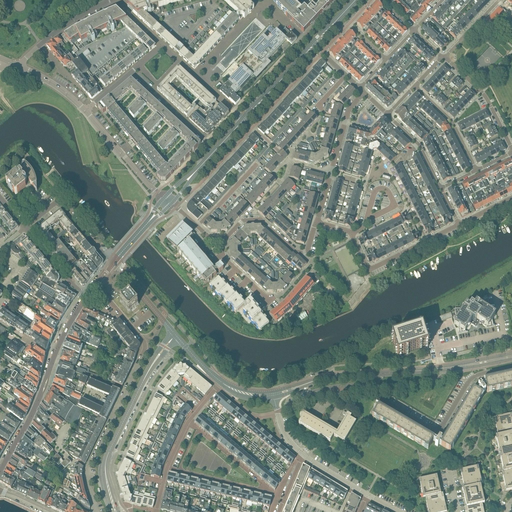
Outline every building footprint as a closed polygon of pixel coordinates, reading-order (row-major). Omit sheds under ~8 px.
[(136,0),(127,4),(130,7),(129,8),(133,12),(141,19),(143,21),(150,28),(152,29),(153,29),(157,24),(156,24),(143,12),(153,8),(159,6),(162,5),(169,3),(176,1),(178,0),(225,0),(228,2),(233,7),(242,16),(244,18),(254,8),(248,2),(247,3),(244,0),(136,0)] [(309,26),(316,19),(317,18),(304,6),(297,14),(296,13),(299,9),(293,4),(289,0),(273,0),(275,1),(277,3),(279,6),(279,7),(280,7),(285,12),(284,13),(285,13),(285,12),(287,14),(286,15),(304,32),(309,26)] [(295,0),(297,1),(302,6),(316,19),(316,18),(317,18),(321,13),(323,11),(327,7),(327,6),(333,0),(295,0)] [(407,0),(404,4),(402,2),(397,8),(401,12),(406,6),(410,2),(408,0),(407,0)] [(421,0),(416,0),(416,1),(417,3),(416,4),(420,7),(421,7),(425,10),(429,6),(424,2),(422,3),(420,2),(422,0),(421,0)] [(449,0),(448,1),(455,8),(458,5),(453,0),(449,0)] [(445,5),(452,11),(455,8),(448,1),(445,5)] [(485,8),(479,2),(475,6),(481,11),(485,8)] [(386,11),(385,10),(382,13),(380,11),(383,8),(377,3),(375,3),(372,6),(382,15),(386,11)] [(409,10),(412,7),(414,5),(412,3),(408,8),(406,6),(401,12),(405,15),(409,11),(410,10),(409,10)] [(422,16),(426,12),(425,10),(421,7),(420,7),(419,9),(417,7),(417,6),(416,5),(413,7),(422,16)] [(442,8),(449,15),(452,11),(445,5),(442,8)] [(379,19),(382,15),(372,6),(368,10),(375,16),(378,13),(380,15),(378,17),(379,19)] [(481,11),(475,6),(472,10),(478,15),(481,11)] [(409,11),(418,20),(422,16),(413,7),(412,8),(412,7),(409,10),(410,10),(412,12),(413,11),(415,13),(413,15),(409,11)] [(439,11),(446,18),(449,15),(442,8),(439,11)] [(498,8),(486,21),(493,28),(506,14),(498,8)] [(141,33),(142,33),(140,31),(133,24),(132,24),(131,22),(125,16),(121,12),(120,13),(116,9),(108,13),(107,13),(104,14),(104,15),(87,23),(87,22),(84,24),(78,28),(77,26),(72,29),(71,29),(61,36),(75,53),(78,50),(73,44),(80,39),(81,41),(89,37),(92,41),(95,40),(92,35),(109,27),(111,31),(114,30),(112,25),(120,21),(137,37),(136,37),(137,38),(141,33)] [(378,19),(375,16),(368,10),(366,13),(376,22),(378,19)] [(478,15),(472,10),(468,13),(474,19),(478,15)] [(418,20),(409,11),(405,15),(407,17),(409,15),(411,17),(409,19),(413,23),(415,23),(418,20)] [(436,14),(443,21),(446,18),(439,11),(436,14)] [(228,16),(235,23),(239,19),(240,20),(240,19),(232,12),(228,16)] [(377,22),(379,24),(384,19),(386,21),(391,16),(387,12),(377,22)] [(366,13),(363,15),(370,22),(373,25),(376,22),(366,13)] [(474,19),(468,13),(465,17),(470,23),(474,19)] [(436,14),(432,18),(440,25),(443,21),(436,14)] [(367,25),(370,22),(363,15),(360,20),(370,29),(373,25),(371,24),(369,27),(367,25)] [(232,27),(235,23),(228,16),(224,20),(232,27)] [(381,26),(384,28),(388,23),(390,25),(395,19),(391,16),(386,21),(381,26)] [(470,23),(465,17),(461,21),(467,27),(470,23)] [(222,18),(219,22),(221,24),(228,31),(232,27),(224,20),(222,18)] [(385,30),(387,32),(392,27),(394,28),(399,23),(395,19),(390,25),(385,30)] [(457,21),(455,23),(458,25),(457,25),(463,30),(467,27),(461,21),(459,19),(457,21)] [(360,20),(357,23),(357,25),(362,30),(365,27),(367,29),(364,32),(366,33),(370,29),(360,20)] [(219,22),(215,26),(217,28),(225,35),(228,31),(221,24),(219,22)] [(376,23),(366,34),(370,38),(375,32),(374,31),(379,26),(376,23)] [(396,30),(391,35),(393,37),(398,32),(403,27),(399,23),(394,28),(396,30)] [(431,26),(428,23),(421,30),(424,33),(431,26)] [(157,24),(153,29),(157,33),(161,28),(157,24)] [(463,30),(457,25),(454,29),(459,34),(463,30)] [(427,36),(434,29),(431,26),(424,33),(427,36)] [(380,27),(375,32),(370,38),(374,41),(379,36),(378,35),(383,29),(380,27)] [(400,34),(395,39),(397,41),(407,31),(403,27),(398,32),(400,34)] [(157,33),(161,37),(166,32),(161,28),(157,33)] [(213,32),(221,39),(225,35),(217,28),(213,32)] [(285,28),(280,33),(292,44),(296,40),(296,38),(285,28)] [(430,39),(437,32),(434,29),(427,36),(430,39)] [(459,34),(454,29),(450,33),(455,39),(459,34)] [(230,90),(235,95),(253,76),(256,79),(271,63),(268,60),(287,40),(276,30),(267,40),(263,36),(248,52),(252,56),(227,83),(228,83),(233,87),(230,90)] [(161,37),(166,41),(170,36),(166,32),(161,37)] [(217,43),(221,39),(213,32),(210,36),(217,43)] [(359,40),(358,39),(355,42),(353,40),(356,37),(350,32),(348,32),(345,35),(355,45),(359,40)] [(430,39),(434,42),(439,36),(441,35),(437,32),(430,39)] [(141,33),(137,38),(141,42),(146,37),(141,33)] [(388,35),(386,33),(381,38),(379,36),(374,41),(378,45),(383,40),(388,35)] [(341,39),(348,46),(351,43),(353,44),(350,47),(352,48),(355,45),(345,35),(341,39)] [(168,44),(170,46),(175,41),(170,36),(166,41),(168,44)] [(206,40),(213,47),(217,43),(210,36),(206,40)] [(392,38),(390,36),(385,41),(383,40),(378,45),(382,49),(387,44),(392,38)] [(439,36),(434,42),(438,46),(443,40),(439,36)] [(46,46),(51,52),(59,46),(58,45),(60,44),(62,42),(59,37),(48,45),(46,46)] [(145,46),(150,41),(146,37),(141,42),(145,46)] [(407,45),(410,48),(417,40),(414,37),(407,45)] [(341,39),(339,42),(348,51),(351,49),(348,46),(341,39)] [(210,51),(213,47),(206,40),(202,44),(210,51)] [(396,42),(394,40),(389,45),(387,44),(382,49),(386,52),(396,42)] [(410,48),(414,51),(420,43),(417,40),(410,48)] [(443,40),(438,46),(442,50),(447,44),(443,40)] [(150,41),(145,46),(150,51),(150,50),(154,47),(155,46),(154,45),(150,41)] [(170,46),(175,50),(179,45),(175,41),(170,46)] [(350,51),(352,54),(357,48),(359,50),(364,45),(360,41),(350,51)] [(346,54),(348,51),(339,42),(336,45),(343,51),(346,54)] [(414,51),(417,54),(424,46),(420,43),(414,51)] [(136,48),(143,56),(147,52),(147,53),(148,52),(141,44),(136,48)] [(199,48),(206,55),(210,51),(202,44),(199,48)] [(175,50),(179,54),(184,49),(179,45),(175,50)] [(340,54),(343,51),(336,45),(332,49),(342,58),(345,55),(344,53),(342,56),(340,54)] [(354,55),(356,57),(361,52),(363,54),(368,49),(364,45),(359,50),(354,55)] [(59,46),(51,52),(55,56),(61,51),(59,48),(60,47),(59,46)] [(417,54),(420,57),(421,55),(427,49),(424,46),(417,54)] [(138,59),(143,56),(136,48),(132,51),(138,59)] [(202,59),(206,55),(199,48),(195,52),(202,59)] [(61,51),(55,56),(60,62),(69,54),(69,55),(73,51),(71,49),(64,54),(61,51)] [(179,54),(184,58),(188,53),(184,49),(179,54)] [(337,61),(338,62),(342,58),(332,49),(329,52),(329,54),(335,59),(338,56),(340,58),(337,61)] [(363,54),(358,59),(360,61),(365,56),(367,58),(372,52),(368,49),(363,54)] [(431,53),(427,49),(421,55),(425,59),(431,53)] [(399,53),(406,60),(409,57),(402,50),(399,53)] [(128,55),(134,62),(138,59),(132,51),(128,55)] [(192,56),(194,58),(199,63),(202,59),(195,52),(192,56)] [(368,59),(364,64),(366,66),(371,61),(376,56),(372,52),(367,58),(368,59)] [(184,58),(189,63),(194,58),(192,56),(188,53),(184,58)] [(351,55),(349,53),(339,63),(343,67),(348,62),(346,60),(351,55)] [(403,64),(406,60),(399,53),(396,57),(403,64)] [(435,57),(431,53),(425,59),(429,63),(435,57)] [(72,63),(74,61),(71,57),(69,55),(69,54),(60,62),(64,67),(66,67),(72,63)] [(130,66),(134,62),(128,55),(124,58),(130,66)] [(353,56),(348,62),(343,67),(347,70),(352,65),(350,64),(355,59),(353,56)] [(372,63),(368,68),(370,70),(380,60),(376,56),(371,61),(372,63)] [(400,67),(403,64),(396,57),(393,60),(400,67)] [(71,76),(72,77),(75,80),(82,75),(87,72),(88,71),(84,66),(78,58),(75,61),(74,61),(72,63),(72,64),(78,71),(73,75),(71,76)] [(120,62),(126,69),(130,66),(124,58),(120,62)] [(195,67),(199,63),(194,58),(189,63),(193,67),(193,66),(194,68),(195,67)] [(397,70),(400,67),(393,60),(389,63),(397,70)] [(322,71),(320,69),(322,68),(325,64),(322,61),(320,61),(317,65),(313,69),(319,75),(322,71)] [(122,73),(126,69),(120,62),(115,65),(122,73)] [(354,67),(352,65),(347,70),(351,74),(356,69),(361,64),(359,62),(354,67)] [(386,67),(394,73),(397,70),(389,63),(386,67)] [(426,69),(420,64),(416,68),(422,73),(426,69)] [(111,68),(118,76),(122,73),(115,65),(111,68)] [(355,78),(360,73),(365,67),(362,65),(358,71),(356,69),(351,74),(355,78)] [(444,65),(440,69),(446,75),(450,71),(444,65)] [(194,105),(192,108),(174,92),(182,83),(211,110),(213,108),(211,106),(216,101),(184,72),(178,67),(179,67),(178,66),(157,89),(157,90),(158,89),(168,99),(184,114),(187,117),(196,107),(194,105)] [(390,77),(394,73),(386,67),(383,70),(390,77)] [(113,80),(118,76),(111,68),(107,72),(113,80)] [(422,73),(416,68),(412,71),(418,77),(422,73)] [(311,73),(310,74),(316,80),(319,76),(319,75),(313,69),(312,70),(313,70),(311,72),(311,73)] [(362,74),(360,73),(355,78),(359,82),(369,71),(366,69),(362,74)] [(442,79),(446,75),(440,69),(436,73),(442,79)] [(387,80),(390,77),(383,70),(380,73),(387,80)] [(418,77),(412,71),(409,75),(414,81),(418,77)] [(103,75),(109,83),(113,80),(107,72),(103,75)] [(380,73),(377,77),(384,83),(386,81),(388,83),(386,85),(388,87),(391,83),(389,82),(387,80),(380,73)] [(439,83),(442,79),(436,73),(433,77),(439,83)] [(308,75),(306,77),(312,83),(316,80),(310,74),(309,75),(308,75)] [(80,85),(86,81),(89,78),(88,76),(85,78),(82,75),(82,76),(76,80),(80,85)] [(105,86),(109,83),(103,75),(98,79),(105,87),(106,87),(105,86)] [(414,81),(409,75),(405,79),(411,85),(414,81)] [(309,87),(312,83),(306,77),(303,80),(304,80),(303,82),(309,87)] [(433,77),(429,81),(435,86),(439,83),(433,77)] [(451,83),(455,86),(460,81),(456,77),(451,83)] [(87,83),(86,81),(80,85),(83,90),(95,81),(92,78),(89,81),(87,83)] [(175,120),(159,104),(149,95),(141,88),(131,79),(109,97),(98,107),(103,113),(106,110),(135,145),(160,174),(157,176),(160,181),(166,181),(176,170),(189,156),(189,155),(190,154),(191,154),(194,150),(201,143),(175,120)] [(411,85),(405,79),(401,83),(407,88),(411,85)] [(396,80),(393,83),(395,84),(397,87),(403,92),(407,88),(401,83),(399,85),(397,82),(398,81),(396,80)] [(83,90),(87,94),(93,90),(91,88),(93,86),(94,87),(97,84),(95,81),(83,90)] [(367,89),(377,98),(388,87),(386,85),(382,89),(373,81),(367,87),(367,89)] [(432,90),(435,86),(429,81),(426,85),(432,90)] [(463,84),(460,81),(455,86),(458,89),(463,84)] [(301,83),(299,85),(305,91),(308,93),(311,90),(309,87),(303,82),(302,83),(301,83)] [(220,91),(230,100),(235,95),(230,90),(233,87),(228,83),(220,91)] [(297,88),(296,89),(302,95),(304,97),(308,94),(305,91),(299,85),(296,88),(297,88)] [(422,89),(428,94),(432,90),(426,85),(422,89)] [(98,86),(93,90),(87,94),(91,98),(93,98),(102,90),(98,86)] [(350,86),(345,91),(352,96),(356,92),(350,86)] [(388,87),(377,98),(382,103),(393,90),(391,88),(390,87),(389,88),(388,87)] [(403,92),(397,87),(393,90),(399,96),(403,92)] [(291,93),(292,93),(297,98),(298,99),(302,95),(296,89),(294,91),(294,90),(291,93)] [(393,90),(382,103),(386,107),(388,107),(397,98),(399,96),(393,90)] [(470,90),(466,94),(472,100),(476,96),(470,90)] [(345,91),(341,95),(348,101),(352,96),(345,91)] [(292,93),(283,102),(289,107),(297,98),(292,93)] [(416,93),(412,97),(418,102),(422,98),(416,93)] [(435,100),(439,103),(444,98),(440,94),(435,100)] [(468,103),(472,100),(466,94),(463,98),(468,103)] [(240,100),(235,95),(230,100),(234,104),(236,104),(240,100)] [(343,105),(348,101),(341,95),(337,100),(343,105)] [(461,96),(459,98),(461,100),(459,102),(465,107),(468,103),(463,98),(461,96)] [(412,97),(409,100),(415,106),(418,102),(412,97)] [(447,101),(444,98),(439,103),(442,106),(447,101)] [(405,104),(411,110),(413,112),(415,114),(419,110),(415,106),(409,100),(405,104)] [(286,112),(290,108),(289,107),(283,102),(281,104),(281,105),(280,106),(286,112)] [(461,111),(465,107),(459,102),(455,105),(461,111)] [(421,109),(425,113),(430,107),(426,103),(421,109)] [(334,104),(333,110),(341,112),(342,106),(334,104)] [(408,113),(411,110),(405,104),(402,108),(408,113)] [(454,104),(452,106),(453,108),(452,109),(458,115),(461,111),(455,105),(455,106),(454,104)] [(228,114),(228,112),(224,108),(220,105),(214,111),(216,114),(217,113),(218,114),(223,119),(228,114)] [(288,113),(286,112),(280,106),(279,107),(278,107),(276,109),(285,117),(288,113)] [(427,119),(429,117),(434,111),(430,107),(425,113),(427,115),(425,117),(427,119)] [(214,111),(212,113),(207,108),(204,111),(207,114),(206,115),(208,117),(209,116),(209,117),(210,117),(206,121),(208,122),(214,128),(223,119),(218,114),(217,113),(216,114),(214,111)] [(395,116),(406,125),(412,118),(408,113),(402,108),(401,108),(395,114),(395,116)] [(206,135),(208,135),(211,131),(212,131),(213,130),(214,129),(214,128),(208,122),(206,121),(210,117),(209,117),(209,116),(208,117),(206,115),(207,114),(204,111),(203,111),(200,109),(195,114),(194,113),(189,119),(193,123),(194,123),(194,124),(198,127),(206,135)] [(285,117),(276,109),(274,112),(274,113),(273,114),(279,119),(281,121),(285,117)] [(454,119),(458,115),(452,109),(448,113),(454,119)] [(339,119),(341,112),(333,110),(331,117),(330,119),(338,121),(339,119)] [(438,115),(434,111),(429,117),(432,120),(438,115)] [(486,111),(483,112),(481,113),(485,120),(489,118),(486,111)] [(302,112),(298,116),(303,121),(309,127),(313,122),(307,117),(304,114),(302,112)] [(317,118),(311,112),(307,117),(313,122),(317,118)] [(480,123),(485,120),(481,113),(476,116),(480,123)] [(269,117),(276,123),(279,119),(273,114),(272,115),(271,115),(269,117)] [(438,115),(432,120),(435,122),(432,125),(434,126),(436,124),(442,118),(438,115)] [(476,116),(472,118),(475,125),(477,129),(482,126),(480,123),(476,116)] [(266,122),(272,127),(276,123),(269,117),(267,120),(266,122)] [(380,120),(377,124),(383,129),(385,131),(387,133),(390,135),(393,132),(391,130),(389,128),(392,126),(384,118),(382,118),(380,120)] [(409,128),(416,121),(412,118),(406,125),(409,128)] [(442,118),(436,124),(440,128),(440,127),(445,122),(446,122),(442,118)] [(475,125),(472,118),(467,120),(470,127),(475,125)] [(467,120),(462,123),(466,130),(467,132),(470,130),(469,128),(470,127),(467,120)] [(303,121),(299,125),(305,131),(309,127),(303,121)] [(409,128),(412,132),(419,124),(416,121),(409,128)] [(422,121),(421,123),(422,124),(421,126),(419,124),(412,132),(416,135),(422,127),(424,126),(425,124),(422,121)] [(262,125),(268,130),(268,131),(272,127),(266,122),(265,123),(264,122),(262,125),(262,124),(262,125)] [(441,128),(438,130),(439,131),(440,132),(442,130),(441,129),(448,126),(448,124),(445,122),(440,127),(441,128)] [(461,132),(466,130),(462,123),(457,125),(461,132)] [(377,124),(373,128),(383,138),(386,140),(387,140),(386,139),(390,136),(390,135),(387,133),(385,135),(383,133),(381,131),(383,129),(377,124)] [(264,134),(268,130),(262,125),(258,129),(259,130),(264,134)] [(299,125),(295,130),(301,136),(305,131),(299,125)] [(438,131),(436,132),(437,135),(439,134),(439,135),(443,133),(444,134),(451,130),(450,129),(448,126),(441,129),(442,130),(440,132),(439,131),(438,130),(438,131)] [(351,127),(350,128),(345,144),(350,146),(353,138),(355,139),(356,137),(358,129),(351,127)] [(416,135),(419,138),(426,130),(422,127),(416,135)] [(369,132),(364,131),(360,146),(364,147),(364,146),(369,148),(369,146),(374,144),(374,142),(376,141),(378,138),(380,140),(380,141),(383,138),(373,128),(370,132),(369,132)] [(354,143),(353,146),(358,148),(359,148),(360,148),(360,146),(364,131),(358,129),(356,137),(359,138),(357,144),(354,143)] [(295,130),(290,134),(297,140),(301,136),(295,130)] [(390,135),(391,135),(392,137),(389,141),(390,143),(399,133),(396,130),(393,132),(390,135)] [(422,141),(429,134),(426,130),(419,138),(422,141)] [(444,134),(441,135),(442,137),(445,136),(446,139),(453,135),(451,130),(444,134)] [(403,136),(399,133),(390,143),(392,144),(396,140),(397,142),(403,136)] [(253,134),(249,139),(255,144),(259,140),(254,136),(253,134)] [(290,134),(286,139),(293,144),(297,140),(290,134)] [(446,139),(448,143),(456,140),(453,135),(446,139)] [(406,139),(403,136),(397,142),(399,144),(395,148),(397,149),(406,139)] [(425,146),(434,141),(432,137),(423,141),(425,146)] [(360,146),(360,148),(372,152),(372,151),(376,149),(377,150),(380,147),(382,145),(386,140),(383,138),(380,141),(380,140),(377,143),(374,144),(369,146),(369,148),(364,146),(364,147),(360,146)] [(255,145),(255,144),(249,139),(248,139),(249,139),(247,141),(247,142),(246,143),(252,149),(255,145)] [(286,139),(282,143),(289,149),(293,144),(286,139)] [(404,148),(411,144),(410,143),(406,139),(397,149),(399,151),(402,147),(404,148)] [(458,144),(456,140),(448,143),(451,148),(458,144)] [(425,146),(427,150),(436,145),(434,141),(425,146)] [(389,144),(388,142),(384,146),(382,145),(380,147),(377,150),(380,153),(389,144)] [(248,153),(252,149),(246,143),(245,145),(244,144),(242,147),(248,153)] [(289,149),(282,143),(278,148),(281,150),(284,153),(289,149)] [(497,145),(501,152),(506,150),(502,143),(497,145)] [(384,157),(389,151),(387,149),(391,145),(389,144),(380,153),(384,157)] [(451,148),(453,153),(460,149),(458,144),(451,148)] [(429,153),(438,149),(436,145),(427,150),(429,153)] [(493,148),(496,155),(501,152),(497,145),(493,148)] [(245,156),(248,153),(242,147),(239,149),(240,150),(239,151),(245,156)] [(359,148),(359,150),(361,151),(360,153),(361,154),(363,154),(371,156),(372,152),(360,148),(359,148)] [(488,150),(491,157),(496,155),(493,148),(488,150)] [(318,154),(317,154),(321,161),(322,162),(323,161),(323,160),(328,157),(329,157),(328,155),(329,151),(330,151),(321,149),(320,153),(318,154)] [(355,157),(356,155),(351,153),(351,151),(344,149),(343,153),(355,157)] [(384,157),(387,160),(396,150),(395,149),(391,153),(389,151),(384,157)] [(429,153),(431,157),(440,153),(438,149),(429,153)] [(463,154),(460,149),(453,153),(456,157),(463,154)] [(287,156),(284,153),(281,150),(279,153),(273,159),(279,165),(285,158),(287,156)] [(396,150),(387,160),(391,163),(396,158),(396,157),(398,155),(396,153),(398,152),(396,150)] [(483,152),(487,160),(491,157),(488,150),(483,152)] [(235,154),(241,160),(245,156),(239,151),(238,152),(237,152),(235,154)] [(478,155),(482,162),(487,160),(483,152),(478,155)] [(431,157),(433,161),(442,157),(440,153),(431,157)] [(238,164),(241,160),(235,154),(232,157),(233,157),(232,159),(238,164)] [(311,154),(308,163),(309,163),(309,162),(313,163),(314,165),(318,162),(319,162),(320,162),(321,162),(322,162),(321,161),(317,154),(315,155),(311,154)] [(418,154),(412,159),(413,161),(408,163),(409,165),(421,159),(418,154)] [(456,157),(458,162),(465,158),(463,154),(456,157)] [(482,162),(478,155),(474,157),(477,164),(482,162)] [(362,161),(361,163),(368,165),(370,161),(357,157),(356,159),(362,161)] [(433,161),(435,165),(444,161),(442,157),(433,161)] [(351,161),(349,160),(341,158),(340,162),(353,166),(354,164),(351,163),(351,161)] [(467,163),(465,158),(458,162),(460,167),(467,163)] [(230,159),(227,162),(228,162),(233,168),(237,171),(240,167),(238,164),(232,159),(230,160),(230,159)] [(279,165),(273,159),(269,164),(275,169),(279,165)] [(423,164),(421,159),(409,165),(410,168),(415,165),(416,167),(423,164)] [(444,161),(435,165),(437,169),(446,165),(447,164),(446,162),(445,160),(444,161)] [(506,161),(502,163),(507,173),(508,176),(511,173),(509,168),(506,161)] [(23,164),(20,169),(22,172),(17,176),(17,175),(7,183),(16,195),(26,187),(25,186),(26,185),(27,186),(29,184),(28,184),(30,182),(37,191),(37,188),(37,185),(36,182),(36,180),(35,176),(34,175),(33,174),(32,172),(31,171),(30,170),(30,169),(29,168),(26,166),(25,164),(26,164),(26,163),(25,162),(24,162),(23,162),(23,163),(23,164)] [(228,162),(220,171),(225,176),(233,168),(228,162)] [(467,163),(460,167),(463,172),(470,168),(467,163)] [(502,163),(498,165),(501,172),(503,174),(505,173),(505,174),(507,173),(502,163)] [(275,169),(269,164),(264,168),(271,174),(275,169)] [(423,164),(416,167),(417,169),(412,172),(413,174),(425,168),(423,164)] [(439,173),(448,169),(446,165),(437,169),(439,173)] [(498,165),(494,167),(499,177),(500,180),(502,179),(501,176),(501,175),(502,175),(503,174),(501,172),(498,165)] [(357,172),(366,174),(367,170),(354,166),(354,168),(359,170),(358,172),(357,172)] [(408,166),(396,172),(398,176),(405,173),(404,171),(409,168),(408,166)] [(494,167),(490,169),(493,176),(495,175),(498,181),(500,180),(499,177),(494,167)] [(439,173),(441,177),(450,173),(448,169),(439,173)] [(490,169),(486,171),(491,181),(492,184),(494,183),(493,180),(495,179),(493,176),(490,169)] [(216,175),(222,181),(226,177),(225,176),(220,171),(219,171),(217,174),(216,175)] [(486,171),(482,173),(485,180),(487,179),(490,185),(492,184),(491,181),(486,171)] [(427,172),(420,176),(421,178),(416,180),(417,182),(429,176),(427,172)] [(451,175),(450,173),(441,177),(443,182),(452,177),(451,175)] [(481,173),(478,175),(483,185),(484,188),(488,186),(485,180),(482,173),(481,173)] [(276,181),(269,174),(265,178),(272,185),(276,181)] [(219,185),(222,181),(216,175),(215,177),(214,176),(212,179),(219,185)] [(400,181),(401,182),(402,185),(409,181),(408,179),(413,176),(412,175),(400,181)] [(475,177),(474,177),(477,184),(480,190),(482,189),(484,188),(483,185),(478,175),(475,177)] [(474,177),(470,179),(476,192),(478,191),(480,190),(477,184),(474,177)] [(268,189),(272,185),(265,178),(261,182),(267,188),(268,189)] [(215,189),(219,185),(212,179),(210,181),(210,182),(209,183),(215,189)] [(288,179),(284,183),(291,189),(295,185),(288,179)] [(470,179),(466,181),(469,188),(471,187),(474,193),(476,192),(470,179)] [(431,180),(425,184),(426,186),(421,189),(422,191),(434,185),(431,180)] [(503,180),(501,181),(508,194),(509,193),(510,194),(511,193),(508,185),(507,182),(505,183),(504,182),(503,180)] [(466,181),(462,183),(468,196),(470,195),(472,194),(471,191),(469,192),(467,189),(469,188),(466,181)] [(499,182),(497,183),(498,185),(498,186),(499,186),(501,185),(502,188),(500,189),(504,197),(506,196),(506,195),(508,194),(501,181),(499,182)] [(267,188),(261,182),(257,186),(264,192),(267,188)] [(207,184),(205,186),(211,192),(212,192),(214,195),(218,191),(215,189),(209,183),(208,184),(207,184)] [(280,187),(281,188),(288,193),(291,189),(284,183),(280,187)] [(334,183),(333,188),(346,191),(346,189),(344,189),(345,186),(343,186),(342,185),(334,183)] [(416,183),(404,189),(406,193),(413,190),(412,187),(417,185),(416,183)] [(495,184),(493,185),(494,187),(500,198),(501,198),(502,198),(504,197),(500,189),(499,186),(498,186),(496,187),(496,186),(495,184)] [(493,185),(489,187),(490,189),(491,191),(492,193),(496,201),(498,200),(498,199),(500,198),(494,187),(493,185)] [(208,196),(211,192),(205,186),(203,189),(203,190),(202,191),(208,196)] [(259,196),(264,192),(257,186),(253,191),(259,196)] [(448,190),(450,195),(459,190),(458,188),(457,186),(448,190)] [(489,187),(485,189),(486,191),(492,202),(493,202),(494,202),(496,201),(492,193),(491,191),(489,192),(488,190),(490,189),(489,187)] [(281,188),(277,192),(284,198),(288,193),(281,188)] [(413,190),(406,193),(409,197),(420,191),(419,189),(416,191),(415,189),(413,190)] [(436,189),(429,192),(430,195),(425,197),(426,199),(438,193),(436,189)] [(485,189),(483,190),(484,192),(485,194),(483,195),(484,197),(488,205),(490,204),(490,203),(492,202),(486,191),(485,189)] [(450,195),(452,198),(460,194),(459,190),(450,195)] [(198,194),(204,200),(205,200),(208,196),(202,191),(201,192),(200,192),(198,194)] [(259,196),(253,191),(249,195),(255,201),(259,196)] [(420,191),(409,197),(411,202),(418,198),(421,197),(419,194),(421,193),(420,191)] [(479,192),(477,193),(484,206),(485,206),(486,206),(488,205),(484,197),(483,195),(481,191),(479,192)] [(273,196),(279,202),(284,198),(277,192),(273,196)] [(338,197),(339,194),(332,192),(330,197),(343,200),(344,198),(338,197)] [(360,195),(347,192),(346,194),(352,195),(351,198),(359,200),(360,195)] [(477,198),(475,199),(476,201),(480,209),(482,208),(482,207),(484,206),(477,193),(475,194),(476,196),(477,198)] [(187,208),(187,209),(187,210),(187,211),(188,211),(188,212),(189,212),(189,213),(198,221),(208,210),(208,211),(209,211),(213,207),(211,206),(205,200),(204,200),(198,194),(189,204),(188,204),(188,205),(187,206),(187,207),(187,208)] [(452,198),(454,202),(462,198),(460,194),(452,198)] [(251,205),(255,201),(249,195),(245,200),(251,205)] [(273,196),(270,200),(276,206),(279,202),(273,196)] [(440,197),(433,201),(434,203),(429,206),(430,208),(442,201),(440,197)] [(464,202),(462,198),(454,202),(456,206),(464,202)] [(472,198),(470,199),(476,211),(477,210),(478,210),(480,209),(476,201),(475,199),(473,201),(472,198)] [(243,200),(239,204),(246,211),(250,207),(243,200)] [(269,200),(265,204),(272,210),(276,206),(270,200),(269,200)] [(421,204),(426,202),(425,200),(413,206),(415,210),(422,206),(421,204)] [(336,206),(337,203),(329,201),(328,206),(341,209),(341,207),(336,206)] [(357,204),(345,201),(344,203),(349,204),(349,207),(356,209),(357,204)] [(442,201),(430,208),(431,209),(432,212),(437,209),(444,206),(442,201)] [(457,210),(464,207),(466,206),(464,202),(456,206),(457,210)] [(0,217),(1,219),(7,227),(7,226),(9,228),(8,228),(12,232),(16,229),(18,227),(15,223),(14,223),(13,222),(14,221),(7,213),(6,214),(5,212),(6,212),(2,207),(3,207),(0,203),(0,217)] [(239,204),(236,208),(243,215),(246,211),(239,204)] [(265,204),(261,207),(268,214),(272,210),(265,204)] [(444,206),(437,209),(438,211),(433,214),(434,216),(446,210),(444,206)] [(258,211),(265,218),(268,214),(261,207),(258,211)] [(462,218),(470,214),(467,208),(465,209),(464,207),(457,210),(462,218)] [(236,208),(232,212),(238,218),(239,219),(243,215),(236,208)] [(425,213),(430,210),(429,208),(417,214),(419,218),(426,215),(425,213)] [(355,213),(342,210),(341,212),(347,213),(346,216),(354,218),(355,213)] [(67,232),(73,227),(65,217),(61,211),(55,216),(58,221),(66,230),(60,234),(62,237),(67,232)] [(232,212),(228,216),(234,222),(237,219),(238,218),(232,212)] [(346,216),(341,214),(340,217),(346,218),(345,221),(353,223),(354,218),(346,216)] [(451,219),(449,214),(441,218),(436,220),(438,222),(443,220),(444,222),(443,223),(451,219)] [(405,224),(408,222),(404,215),(399,218),(403,225),(405,230),(408,229),(405,224)] [(404,215),(408,222),(408,224),(410,223),(412,227),(414,225),(408,215),(405,216),(404,215)] [(55,216),(43,226),(46,230),(58,221),(55,216)] [(228,216),(224,221),(230,226),(234,222),(228,216)] [(277,227),(284,220),(280,216),(273,223),(277,227)] [(209,217),(202,225),(206,228),(213,221),(209,217)] [(423,227),(430,223),(429,221),(434,219),(433,217),(421,223),(423,227)] [(309,227),(310,221),(302,219),(301,225),(309,227)] [(451,219),(443,223),(443,225),(440,227),(441,229),(452,223),(450,220),(450,219),(451,219)] [(288,223),(284,220),(277,227),(281,230),(288,223)] [(395,220),(391,222),(396,232),(398,231),(399,233),(401,232),(395,220)] [(213,221),(206,228),(207,228),(207,227),(210,230),(211,232),(217,232),(218,233),(219,233),(219,224),(216,224),(213,221)] [(221,224),(219,224),(219,233),(220,233),(221,232),(227,231),(227,230),(230,226),(224,221),(221,224)] [(423,227),(425,232),(434,227),(433,228),(431,226),(436,223),(435,221),(430,223),(423,227)] [(391,222),(387,224),(393,236),(395,235),(394,233),(396,232),(391,222)] [(168,238),(167,239),(167,240),(176,249),(177,248),(187,241),(188,239),(191,236),(192,237),(195,234),(187,226),(186,227),(181,223),(182,224),(169,237),(168,236),(167,237),(168,238)] [(291,228),(292,227),(288,223),(281,230),(285,234),(289,231),(291,228)] [(387,224),(383,226),(386,233),(388,232),(391,237),(393,236),(387,224)] [(241,230),(240,230),(247,237),(250,234),(253,234),(253,225),(252,225),(251,226),(244,226),(244,228),(242,231),(241,230)] [(254,225),(253,225),(253,234),(256,233),(259,236),(265,229),(264,230),(261,227),(261,225),(261,226),(258,226),(258,229),(257,229),(257,228),(254,228),(254,226),(255,226),(254,225)] [(307,233),(309,227),(301,225),(299,230),(307,233)] [(54,239),(46,230),(43,226),(37,231),(41,236),(50,246),(56,242),(62,237),(60,234),(54,239)] [(67,232),(71,236),(77,231),(73,227),(67,232)] [(378,228),(374,231),(378,238),(380,236),(382,241),(384,240),(378,228)] [(265,229),(259,236),(263,240),(269,233),(265,229)] [(296,229),(294,235),(297,236),(305,238),(307,233),(299,230),(296,229)] [(240,230),(237,234),(244,241),(247,237),(240,230)] [(412,243),(417,241),(413,234),(411,235),(408,230),(406,231),(408,236),(412,243)] [(71,236),(74,240),(80,235),(77,231),(71,236)] [(412,243),(408,236),(406,237),(404,232),(402,233),(408,245),(412,243)] [(269,233),(263,240),(266,243),(273,236),(269,233)] [(376,245),(370,233),(366,235),(366,234),(366,235),(369,242),(372,241),(374,246),(376,245)] [(23,234),(13,243),(12,243),(12,244),(11,245),(15,246),(20,242),(19,242),(25,237),(23,234)] [(237,234),(233,238),(240,244),(244,241),(237,234)] [(84,239),(82,237),(81,236),(81,235),(80,235),(74,240),(80,247),(86,242),(84,239)] [(366,235),(361,237),(365,244),(367,243),(370,248),(372,247),(369,242),(366,235)] [(26,236),(25,237),(19,242),(20,242),(48,277),(55,271),(54,271),(54,272),(52,270),(53,269),(46,261),(46,262),(44,260),(45,260),(39,252),(38,252),(37,251),(37,250),(31,242),(30,243),(29,241),(26,236)] [(273,236),(266,243),(270,247),(277,240),(273,236)] [(304,244),(305,238),(297,236),(296,242),(304,244)] [(399,249),(404,247),(400,240),(398,241),(395,236),(393,237),(399,249)] [(230,248),(229,250),(230,250),(238,250),(238,249),(238,248),(240,244),(233,238),(234,239),(231,242),(230,242),(230,248)] [(86,242),(84,239),(86,242),(80,247),(83,251),(90,245),(86,241),(86,242)] [(50,247),(54,252),(63,244),(59,240),(50,247)] [(277,240),(270,247),(274,250),(280,243),(277,240)] [(187,241),(177,248),(178,249),(179,250),(179,251),(206,284),(209,281),(216,275),(215,273),(216,272),(218,271),(219,273),(223,269),(220,265),(216,269),(214,270),(213,271),(189,242),(188,242),(187,241)] [(391,253),(395,251),(392,244),(389,246),(387,241),(385,242),(391,253)] [(280,243),(274,250),(278,254),(284,247),(280,243)] [(54,252),(58,256),(66,249),(63,244),(54,252)] [(83,251),(86,255),(93,249),(90,245),(83,251)] [(383,258),(387,256),(383,249),(381,250),(378,245),(377,246),(383,258)] [(284,247),(278,254),(282,258),(288,251),(284,247)] [(374,263),(379,260),(375,253),(372,248),(370,249),(373,254),(370,255),(374,263)] [(58,256),(61,261),(70,253),(66,249),(58,256)] [(96,253),(93,249),(86,255),(85,256),(86,257),(89,256),(91,258),(92,256),(96,253)] [(230,250),(229,250),(229,251),(230,252),(230,259),(232,259),(235,262),(234,262),(234,263),(241,256),(238,253),(238,251),(238,250),(230,250)] [(288,251),(282,258),(286,261),(286,260),(292,254),(288,251)] [(374,263),(370,255),(369,254),(368,255),(366,251),(364,252),(369,263),(372,262),(373,262),(374,263)] [(61,261),(65,265),(74,258),(70,253),(61,261)] [(103,261),(101,259),(96,253),(92,256),(100,266),(103,264),(103,261)] [(292,254),(286,260),(290,264),(292,262),(297,257),(296,257),(293,253),(292,254)] [(97,270),(100,266),(92,256),(91,258),(88,260),(90,262),(97,270)] [(241,256),(234,263),(238,266),(245,259),(241,256)] [(297,257),(292,262),(296,266),(302,260),(297,256),(296,257),(297,257)] [(83,257),(81,260),(82,261),(94,275),(97,270),(90,262),(88,264),(86,262),(87,261),(83,257)] [(74,265),(77,263),(77,262),(74,258),(65,265),(69,270),(73,266),(74,265)] [(245,259),(238,266),(242,270),(249,263),(245,259)] [(302,260),(296,266),(301,270),(306,264),(302,260)] [(81,267),(84,271),(90,278),(94,275),(82,261),(80,263),(79,261),(77,262),(77,263),(80,266),(81,267)] [(249,263),(242,270),(246,273),(247,272),(253,266),(249,263)] [(253,266),(247,272),(251,276),(257,270),(259,267),(257,265),(257,266),(255,264),(253,266)] [(76,279),(80,275),(82,274),(77,268),(74,265),(73,266),(69,270),(76,279)] [(82,274),(80,275),(87,283),(90,278),(84,271),(81,267),(80,266),(77,268),(82,274)] [(34,274),(29,270),(21,282),(31,289),(40,276),(35,273),(34,274)] [(257,270),(251,276),(255,280),(261,274),(257,270)] [(48,277),(47,278),(57,283),(59,281),(59,280),(59,279),(59,278),(59,277),(58,276),(58,275),(55,271),(48,277)] [(288,272),(284,276),(290,282),(294,278),(288,272)] [(255,280),(254,281),(258,285),(265,278),(261,274),(255,280)] [(84,286),(87,283),(80,275),(76,279),(82,286),(84,286)] [(218,278),(216,275),(209,281),(211,284),(218,278)] [(312,278),(310,281),(314,285),(318,280),(313,275),(311,278),(312,278)] [(284,276),(280,281),(286,287),(290,282),(284,276)] [(47,278),(46,277),(42,283),(56,291),(59,285),(57,283),(47,278)] [(218,277),(218,278),(211,284),(209,285),(218,295),(219,295),(227,304),(236,313),(238,311),(245,305),(236,295),(236,296),(227,286),(227,287),(218,277)] [(281,304),(269,315),(274,320),(277,323),(293,309),(314,285),(310,281),(306,278),(306,277),(298,286),(292,293),(286,300),(285,301),(281,304)] [(265,278),(258,285),(262,288),(269,281),(265,278)] [(269,281),(262,288),(262,289),(263,288),(266,290),(266,292),(273,292),(274,293),(275,293),(275,284),(272,284),(269,281)] [(277,284),(275,284),(275,293),(276,293),(277,292),(283,292),(283,290),(286,287),(280,281),(277,284)] [(18,287),(26,293),(29,289),(21,283),(18,287)] [(39,288),(52,297),(56,291),(42,283),(39,288)] [(64,296),(67,291),(67,290),(59,285),(56,291),(57,292),(64,296)] [(18,287),(15,291),(24,297),(26,293),(18,287)] [(63,315),(67,309),(56,301),(38,289),(34,296),(47,304),(52,307),(63,315)] [(15,291),(12,295),(21,301),(24,297),(15,291)] [(76,296),(67,291),(64,296),(73,301),(76,296)] [(73,301),(64,296),(57,292),(56,293),(58,295),(59,294),(60,295),(57,299),(56,298),(55,300),(68,308),(73,301)] [(129,313),(137,306),(139,304),(137,302),(137,301),(136,301),(132,296),(131,295),(129,293),(119,302),(121,304),(122,304),(127,310),(126,310),(127,310),(127,311),(129,313)] [(483,302),(478,304),(476,303),(474,306),(471,304),(469,307),(466,305),(464,309),(459,309),(455,309),(454,309),(456,316),(458,317),(454,324),(458,327),(460,334),(458,334),(468,332),(467,332),(465,331),(470,324),(474,327),(477,326),(480,321),(487,326),(486,328),(486,329),(495,327),(495,326),(493,327),(492,320),(495,315),(488,311),(489,309),(490,309),(487,298),(483,302)] [(245,305),(238,311),(239,312),(238,312),(247,322),(247,321),(248,322),(247,322),(249,324),(251,322),(260,332),(269,324),(261,315),(261,314),(253,305),(254,304),(250,300),(245,305)] [(63,315),(52,307),(47,304),(44,310),(60,320),(62,317),(63,315)] [(27,308),(22,315),(32,321),(36,315),(27,308)] [(3,309),(0,314),(0,319),(14,330),(15,329),(23,335),(28,327),(3,309)] [(47,317),(50,319),(58,324),(60,320),(44,310),(43,309),(41,312),(45,315),(47,316),(47,317)] [(304,310),(296,315),(300,322),(308,317),(304,310)] [(81,315),(75,324),(88,331),(88,330),(90,327),(91,325),(94,327),(96,324),(95,323),(87,319),(89,315),(82,312),(81,315)] [(98,313),(96,318),(105,322),(107,317),(98,313)] [(451,313),(439,317),(441,321),(452,317),(451,313)] [(36,315),(35,317),(40,321),(40,322),(41,322),(38,326),(45,332),(51,336),(54,331),(46,326),(48,322),(42,319),(36,315)] [(56,328),(58,324),(50,319),(47,317),(47,316),(45,315),(42,319),(48,322),(46,326),(54,331),(56,328)] [(107,317),(105,322),(112,325),(113,324),(115,320),(107,317)] [(119,319),(113,324),(112,325),(111,326),(130,349),(129,351),(136,354),(140,345),(137,341),(136,340),(135,339),(134,338),(126,327),(125,327),(124,325),(124,324),(119,319)] [(75,324),(72,329),(84,337),(85,337),(87,333),(90,335),(89,338),(99,342),(101,337),(88,331),(75,324)] [(36,325),(32,330),(42,337),(49,342),(51,336),(45,332),(38,326),(36,325)] [(422,328),(392,338),(397,356),(428,346),(422,328)] [(81,341),(97,348),(99,342),(84,337),(72,329),(69,336),(81,341)] [(31,331),(28,336),(36,341),(36,342),(36,341),(47,349),(49,343),(38,335),(31,331)] [(69,336),(66,341),(79,346),(80,343),(81,341),(69,336)] [(10,343),(5,350),(17,357),(20,352),(21,350),(24,347),(22,346),(21,345),(18,343),(16,342),(16,341),(15,341),(13,340),(11,343),(10,343)] [(47,349),(36,341),(36,342),(36,341),(34,344),(32,347),(34,348),(32,350),(40,356),(41,354),(45,356),(46,352),(47,349)] [(66,341),(63,348),(80,354),(82,347),(79,346),(66,341)] [(26,352),(25,353),(28,355),(33,358),(43,366),(45,356),(41,354),(40,356),(32,350),(34,348),(32,347),(31,346),(30,347),(28,349),(26,352)] [(78,360),(80,354),(63,348),(62,354),(72,358),(71,359),(73,360),(74,359),(78,360)] [(126,349),(125,354),(135,359),(136,354),(129,351),(129,350),(126,349)] [(4,352),(3,353),(11,359),(17,363),(19,359),(17,357),(5,350),(4,352)] [(0,357),(9,363),(11,359),(3,353),(0,357)] [(81,366),(82,363),(78,361),(78,360),(74,359),(73,360),(71,359),(72,358),(62,354),(60,361),(75,367),(89,372),(89,369),(81,366)] [(124,359),(126,360),(133,364),(135,359),(125,354),(124,359)] [(23,362),(27,365),(28,366),(41,375),(43,366),(33,358),(28,355),(23,362)] [(94,361),(85,358),(83,363),(93,366),(94,361)] [(130,369),(133,364),(126,360),(124,359),(122,358),(120,364),(130,369)] [(84,376),(91,379),(96,381),(98,375),(89,372),(75,367),(60,361),(59,367),(58,368),(59,368),(75,373),(80,375),(84,377),(84,376)] [(117,370),(128,375),(130,369),(120,364),(117,370)] [(27,365),(25,368),(40,379),(41,375),(28,366),(27,365)] [(12,379),(13,380),(17,374),(19,376),(22,379),(26,374),(21,371),(13,366),(10,370),(12,371),(8,376),(9,377),(12,379)] [(176,368),(173,371),(178,375),(185,375),(189,370),(186,367),(186,366),(175,367),(176,368)] [(38,384),(40,379),(25,368),(24,368),(21,371),(26,374),(28,376),(38,384)] [(59,368),(56,376),(72,383),(73,381),(74,380),(73,380),(75,373),(59,368)] [(185,375),(183,377),(187,380),(194,372),(190,368),(189,370),(185,375)] [(114,375),(125,380),(128,375),(117,370),(114,375)] [(178,375),(173,371),(172,370),(168,375),(176,381),(180,377),(178,375)] [(199,376),(194,372),(187,380),(192,384),(199,376)] [(34,395),(37,389),(25,380),(22,379),(19,376),(17,374),(13,380),(34,395)] [(112,381),(122,386),(125,380),(114,375),(112,381)] [(173,386),(176,381),(168,375),(164,379),(173,386)] [(487,392),(511,386),(511,375),(485,381),(485,382),(484,382),(483,382),(482,382),(481,383),(479,383),(478,384),(484,392),(485,391),(484,390),(486,389),(487,392)] [(28,376),(25,380),(37,389),(38,384),(28,376)] [(55,377),(54,383),(66,388),(67,387),(70,388),(70,383),(75,387),(73,391),(70,397),(70,398),(69,398),(74,401),(74,400),(79,402),(80,400),(82,395),(80,394),(75,392),(79,383),(73,381),(72,383),(56,376),(55,377)] [(79,383),(75,392),(80,394),(84,386),(85,386),(88,379),(81,376),(79,383)] [(199,376),(192,384),(196,388),(203,380),(199,376)] [(12,379),(9,383),(18,389),(32,399),(34,395),(13,380),(12,379)] [(91,379),(87,387),(88,387),(91,389),(93,389),(98,391),(99,392),(104,394),(106,395),(109,396),(108,398),(108,399),(115,402),(120,392),(120,391),(109,386),(96,381),(91,379)] [(169,390),(173,386),(164,379),(161,383),(169,390)] [(207,383),(203,380),(196,388),(201,391),(207,383)] [(120,391),(122,386),(112,381),(109,386),(120,391)] [(66,388),(54,383),(52,388),(63,394),(64,392),(68,394),(67,396),(70,397),(73,391),(75,387),(70,383),(70,388),(67,387),(66,388)] [(157,388),(165,395),(169,390),(161,383),(157,388)] [(212,387),(207,383),(201,391),(205,395),(212,387)] [(484,392),(478,384),(477,385),(476,386),(475,387),(475,388),(474,389),(474,390),(473,390),(471,393),(444,441),(439,437),(439,436),(437,436),(436,436),(433,440),(436,442),(435,445),(437,447),(439,444),(450,451),(483,395),(480,393),(482,392),(483,393),(484,392)] [(57,395),(59,392),(51,388),(49,393),(58,399),(58,400),(61,402),(64,399),(57,395)] [(11,389),(7,394),(15,399),(29,409),(30,406),(20,399),(20,400),(19,399),(19,400),(13,396),(13,395),(10,393),(12,390),(11,389)] [(30,406),(32,399),(18,389),(14,395),(20,399),(19,399),(20,400),(20,399),(30,406)] [(49,393),(43,402),(51,409),(54,413),(60,417),(67,423),(75,427),(80,417),(83,410),(77,406),(79,402),(74,400),(74,401),(69,398),(68,401),(64,399),(61,402),(58,400),(58,399),(49,393)] [(214,400),(219,404),(225,398),(219,393),(214,400)] [(156,394),(153,399),(163,403),(165,398),(156,394)] [(229,401),(225,398),(219,404),(223,408),(229,401)] [(15,399),(13,401),(12,403),(11,404),(26,415),(29,409),(15,399)] [(103,408),(103,409),(98,407),(82,399),(80,402),(79,402),(77,406),(83,410),(98,417),(106,421),(111,409),(104,406),(104,407),(105,407),(106,407),(105,409),(104,409),(103,408)] [(111,409),(115,402),(108,399),(107,402),(106,401),(103,400),(103,402),(105,403),(106,403),(104,406),(111,409)] [(161,409),(163,403),(153,399),(151,404),(161,409)] [(233,405),(229,401),(223,408),(227,411),(233,405)] [(40,407),(46,413),(51,409),(43,402),(40,407)] [(7,410),(14,415),(16,416),(21,421),(23,420),(26,415),(11,404),(7,410)] [(158,414),(161,409),(151,404),(148,409),(158,414)] [(188,414),(192,410),(185,404),(181,409),(188,414)] [(433,440),(429,437),(378,407),(378,406),(376,404),(374,408),(376,410),(372,416),(428,449),(433,440)] [(237,408),(233,405),(227,411),(231,415),(237,408)] [(50,418),(46,413),(40,407),(37,413),(38,413),(37,415),(35,421),(32,426),(41,435),(45,430),(43,428),(51,420),(49,418),(50,418)] [(241,412),(237,408),(231,415),(235,418),(241,412)] [(148,409),(146,414),(154,418),(156,419),(158,414),(148,409)] [(177,414),(185,418),(188,414),(181,409),(177,414)] [(306,410),(304,409),(300,416),(302,417),(298,423),(330,442),(334,436),(344,442),(356,422),(350,418),(351,416),(344,412),(343,415),(347,417),(337,434),(304,414),(306,410)] [(235,418),(239,422),(245,415),(241,412),(235,418)] [(60,417),(54,413),(50,418),(49,418),(51,420),(56,423),(60,417)] [(494,417),(498,435),(511,432),(511,414),(511,413),(494,417)] [(145,414),(142,419),(152,424),(155,425),(157,420),(156,419),(154,418),(146,414),(145,414)] [(185,418),(177,414),(174,420),(182,423),(185,418)] [(5,416),(7,418),(4,422),(2,424),(1,423),(0,424),(0,426),(13,435),(20,424),(6,415),(5,416)] [(200,427),(206,420),(201,415),(195,422),(200,427)] [(239,422),(244,425),(249,419),(245,415),(239,422)] [(104,425),(106,421),(98,417),(97,419),(91,416),(90,418),(104,425)] [(60,417),(56,423),(55,423),(57,425),(56,426),(59,428),(63,424),(65,425),(67,423),(60,417)] [(88,417),(87,419),(89,421),(92,422),(91,424),(102,429),(104,425),(90,418),(88,417)] [(142,419),(140,424),(149,429),(152,424),(142,419)] [(249,419),(244,425),(248,429),(253,422),(249,419)] [(182,423),(174,420),(172,425),(180,428),(182,423)] [(204,430),(210,423),(206,420),(200,427),(204,430)] [(258,426),(253,422),(248,429),(252,432),(258,426)] [(204,430),(208,434),(214,427),(210,423),(204,430)] [(84,424),(84,425),(86,427),(100,433),(102,429),(91,424),(90,426),(85,424),(84,424)] [(147,434),(149,429),(140,424),(137,429),(147,434)] [(180,428),(172,425),(170,429),(178,433),(180,428)] [(252,432),(256,436),(262,429),(258,426),(252,432)] [(8,442),(12,436),(0,427),(0,436),(4,439),(8,442)] [(98,437),(100,433),(86,427),(85,429),(91,432),(90,434),(98,437)] [(214,427),(208,434),(213,437),(218,430),(214,427)] [(37,448),(41,451),(42,450),(44,448),(42,447),(46,443),(30,429),(28,432),(24,438),(34,446),(37,448)] [(137,429),(135,434),(144,439),(147,434),(137,429)] [(167,434),(176,438),(178,433),(170,429),(167,434)] [(266,432),(262,429),(256,436),(260,439),(266,432)] [(45,430),(41,435),(46,440),(51,435),(45,430)] [(217,440),(222,434),(218,430),(213,437),(217,440)] [(260,439),(264,443),(270,436),(266,432),(260,439)] [(496,436),(503,472),(511,470),(511,432),(498,435),(496,436)] [(96,442),(98,437),(90,434),(89,436),(83,433),(82,435),(88,438),(96,442)] [(142,444),(144,439),(135,434),(132,439),(142,444)] [(176,438),(167,434),(165,439),(173,443),(176,438)] [(222,434),(217,440),(221,444),(227,437),(222,434)] [(52,446),(54,444),(53,442),(57,438),(54,435),(53,436),(51,435),(46,440),(52,446)] [(264,443),(268,446),(274,439),(270,436),(264,443)] [(0,444),(5,448),(8,443),(8,442),(4,439),(3,440),(0,437),(0,444)] [(82,437),(80,439),(83,440),(82,442),(85,444),(93,447),(96,442),(88,438),(88,440),(82,437)] [(225,447),(231,441),(227,437),(221,444),(225,447)] [(34,446),(24,438),(22,442),(32,449),(34,450),(34,451),(35,451),(37,448),(34,446)] [(131,445),(139,449),(142,444),(132,439),(130,445),(131,445)] [(171,448),(173,443),(165,439),(163,444),(171,448)] [(278,443),(274,439),(268,446),(272,450),(278,443)] [(231,441),(225,447),(229,451),(235,444),(231,441)] [(20,445),(15,453),(20,456),(26,460),(28,458),(29,459),(30,460),(31,460),(33,457),(32,456),(31,455),(32,454),(36,456),(36,455),(35,454),(35,453),(33,451),(34,451),(34,450),(32,449),(22,442),(20,445)] [(47,451),(50,454),(53,450),(46,443),(42,447),(44,448),(42,450),(45,453),(47,451)] [(91,452),(93,447),(85,444),(85,446),(79,443),(77,445),(91,452)] [(272,450),(277,453),(282,446),(278,443),(272,450)] [(171,448),(163,444),(161,449),(169,453),(171,448)] [(233,454),(239,448),(235,444),(229,451),(233,454)] [(89,456),(91,452),(77,445),(76,447),(82,450),(81,452),(89,456)] [(139,449),(131,445),(129,451),(138,455),(141,450),(139,449)] [(286,450),(282,446),(277,453),(281,457),(286,450)] [(36,456),(44,462),(48,457),(41,451),(37,448),(35,451),(34,451),(33,451),(35,453),(35,454),(36,455),(36,456)] [(233,454),(237,458),(243,451),(239,448),(233,454)] [(169,453),(161,449),(158,454),(167,458),(169,453)] [(281,457),(285,460),(291,453),(286,450),(281,457)] [(87,460),(89,456),(81,452),(81,454),(75,451),(73,453),(87,460)] [(136,460),(138,455),(129,451),(126,456),(136,460)] [(243,451),(237,458),(241,461),(247,455),(243,451)] [(85,464),(87,460),(73,453),(72,456),(78,459),(77,461),(85,464)] [(291,453),(285,460),(291,465),(296,458),(291,453)] [(15,454),(12,459),(25,467),(28,469),(43,478),(47,472),(44,471),(43,473),(36,468),(37,467),(32,464),(31,466),(27,464),(28,462),(15,454)] [(164,463),(167,458),(158,454),(156,459),(164,463)] [(62,459),(57,455),(52,460),(57,464),(59,462),(60,463),(63,461),(61,459),(62,459)] [(247,455),(241,461),(246,465),(251,458),(247,455)] [(64,462),(63,461),(60,463),(62,464),(61,465),(65,468),(71,462),(67,458),(64,462)] [(251,458),(246,465),(250,468),(255,461),(251,458)] [(12,459),(9,463),(29,475),(30,476),(33,478),(34,477),(41,481),(43,478),(28,469),(26,472),(23,470),(25,467),(12,459)] [(122,464),(132,469),(134,463),(124,459),(122,464)] [(164,463),(156,459),(154,465),(162,467),(164,463)] [(255,461),(250,468),(254,472),(260,465),(255,461)] [(26,481),(29,475),(9,463),(7,469),(19,477),(22,479),(26,481)] [(70,474),(74,476),(82,479),(82,470),(83,467),(76,464),(74,465),(69,469),(72,470),(70,474)] [(122,464),(119,469),(125,472),(129,474),(132,469),(122,464)] [(162,467),(154,465),(152,471),(161,473),(162,467)] [(260,465),(254,472),(258,475),(264,468),(260,465)] [(282,511),(291,511),(295,504),(296,502),(306,478),(308,474),(310,468),(305,465),(304,468),(302,467),(288,499),(289,499),(288,501),(286,506),(285,506),(282,511)] [(462,476),(460,477),(461,480),(462,480),(464,488),(464,489),(480,485),(482,485),(478,466),(460,470),(462,476)] [(262,479),(268,472),(264,468),(258,475),(262,479)] [(19,477),(7,469),(4,475),(14,481),(14,480),(17,481),(19,477)] [(307,478),(313,482),(318,474),(311,470),(309,474),(308,474),(306,478),(307,478)] [(511,470),(503,472),(502,472),(506,491),(511,489),(511,470)] [(268,472),(262,479),(266,482),(272,475),(268,472)] [(176,475),(169,473),(167,482),(174,484),(176,475)] [(323,477),(318,474),(313,482),(318,485),(323,477)] [(14,481),(4,475),(0,482),(11,489),(16,491),(21,481),(22,479),(19,477),(17,481),(14,480),(14,481)] [(270,486),(276,479),(272,475),(266,482),(270,486)] [(425,497),(441,493),(439,487),(441,487),(440,484),(439,484),(437,475),(419,479),(423,498),(425,497)] [(84,491),(82,479),(74,476),(75,479),(72,483),(75,485),(73,488),(76,489),(74,492),(87,501),(86,496),(84,491)] [(127,476),(123,477),(118,479),(117,479),(119,485),(129,482),(127,476)] [(318,485),(323,488),(328,480),(323,477),(318,485)] [(280,482),(276,479),(270,486),(275,490),(280,482)] [(323,488),(328,491),(333,483),(328,480),(323,488)] [(16,491),(21,493),(26,484),(23,483),(24,483),(21,481),(16,491)] [(38,501),(45,505),(49,495),(51,496),(55,487),(54,485),(47,482),(41,494),(42,494),(38,501)] [(120,490),(121,490),(128,488),(131,487),(129,482),(119,485),(120,490)] [(338,486),(333,483),(328,491),(333,494),(338,486)] [(28,485),(26,484),(21,493),(27,496),(31,488),(28,486),(28,485)] [(71,493),(72,491),(62,484),(60,489),(58,493),(61,494),(62,491),(69,495),(71,493)] [(464,489),(464,488),(462,489),(464,495),(462,495),(463,498),(464,498),(466,507),(482,503),(484,503),(480,485),(464,489)] [(333,494),(338,497),(342,489),(338,486),(333,494)] [(31,487),(31,488),(27,496),(33,499),(36,491),(33,490),(34,489),(31,487)] [(130,503),(132,496),(130,496),(130,493),(129,493),(128,488),(121,490),(123,495),(121,496),(120,496),(120,497),(120,498),(121,498),(121,499),(122,499),(123,498),(125,502),(130,503)] [(347,492),(342,489),(338,497),(344,500),(347,492)] [(37,490),(36,491),(33,499),(38,501),(42,494),(41,494),(39,492),(39,491),(37,490)] [(71,493),(69,495),(78,501),(82,503),(81,505),(89,511),(90,509),(87,501),(74,492),(72,491),(71,493)] [(49,499),(47,506),(51,507),(58,493),(56,492),(52,501),(49,499)] [(58,493),(51,507),(54,509),(58,501),(57,501),(58,499),(62,501),(65,503),(65,502),(67,499),(64,498),(65,496),(61,494),(58,493)] [(247,501),(246,505),(251,506),(252,503),(255,494),(249,493),(247,501)] [(348,500),(359,504),(360,501),(358,500),(359,498),(351,493),(348,500)] [(441,493),(425,497),(428,511),(443,511),(447,511),(445,505),(447,505),(446,501),(445,502),(443,493),(441,493)] [(133,494),(132,496),(130,503),(130,504),(136,505),(138,495),(133,494)] [(144,496),(138,495),(136,505),(142,507),(142,505),(144,496)] [(144,496),(142,505),(147,507),(150,496),(144,495),(144,496)] [(155,498),(150,496),(147,507),(153,508),(155,498)] [(176,511),(178,505),(180,497),(176,496),(174,504),(172,504),(169,511),(176,511)] [(265,496),(263,505),(269,507),(272,498),(265,496)] [(182,511),(185,502),(186,498),(183,498),(181,506),(178,505),(176,511),(182,511)] [(58,501),(54,509),(58,511),(62,501),(58,499),(57,501),(58,501)] [(69,504),(64,511),(74,511),(77,506),(78,504),(70,500),(69,504)] [(348,506),(356,510),(359,504),(348,500),(347,503),(349,504),(348,506)] [(62,501),(58,511),(60,511),(64,511),(69,504),(65,502),(65,503),(62,501)] [(163,501),(160,510),(172,504),(172,503),(167,502),(163,501)] [(202,510),(201,511),(207,511),(208,511),(209,508),(210,504),(208,503),(204,503),(203,506),(202,510)] [(464,507),(465,511),(483,511),(482,503),(466,507),(464,507)]
